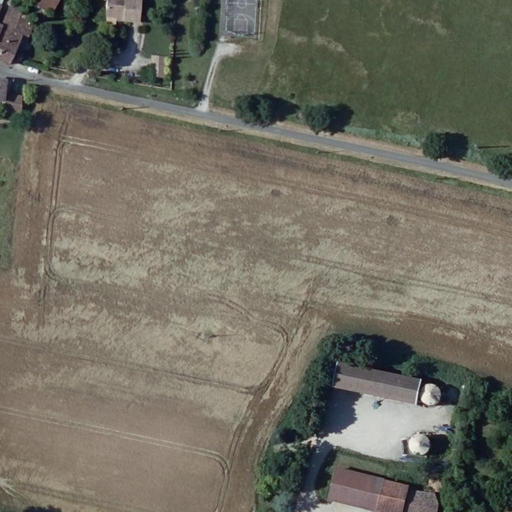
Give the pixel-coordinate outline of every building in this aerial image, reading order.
[(52,14),(60,1),(57,0),(46,0),(42,8),(52,14)] [(137,23),(138,0),(110,0),(109,21),(137,23)] [(0,61),(16,32),(20,33),(27,21),(31,15),(21,10),(11,27),(8,25),(6,29),(0,26),(0,24),(8,6),(3,4),(1,7),(0,6),(0,61)] [(0,61),(0,62),(13,65),(29,37),(35,40),(42,28),(27,21),(20,33),(16,32),(0,61)] [(168,78),(170,56),(151,55),(149,77),(168,78)] [(0,112),(15,116),(19,99),(0,95),(3,83),(0,81),(0,112)] [(332,365),(326,389),(410,406),(415,382),(332,365)] [(414,393),(414,394),(414,395),(414,396),(414,397),(414,399),(414,400),(415,401),(415,402),(416,404),(417,405),(418,406),(420,407),(422,407),(423,408),(426,408),(428,408),(429,407),(430,407),(431,406),(432,405),(433,404),(434,403),(435,401),(436,400),(436,399),(436,398),(436,396),(436,395),(436,393),(435,392),(434,391),(434,390),(433,389),(432,387),(431,387),(429,386),(428,386),(425,385),(424,385),(422,386),(421,386),(420,387),(419,387),(417,389),(416,389),(416,390),(415,392),(414,393)] [(403,445),(403,447),(402,448),(402,450),(403,451),(403,452),(403,454),(404,455),(405,456),(406,457),(407,458),(409,459),(411,460),(412,460),(415,460),(416,460),(418,459),(419,459),(420,458),(421,457),(422,456),(423,455),(424,453),(425,451),(425,450),(425,448),(425,447),(424,446),(424,444),(423,443),(423,442),(422,441),(421,440),(419,439),(418,439),(417,438),(414,438),(413,438),(411,438),(410,438),(408,439),(408,440),(406,441),(405,441),(404,443),(404,444),(403,445)] [(330,496),(373,507),(375,490),(381,492),(388,479),(337,466),(330,496)] [(373,507),(395,511),(437,511),(439,503),(414,499),(414,490),(408,489),(406,484),(395,482),(388,479),(381,492),(373,507)] [(414,499),(439,503),(435,491),(414,490),(414,499)]
